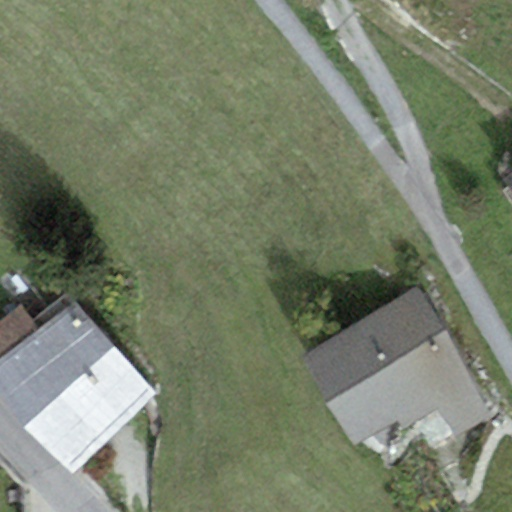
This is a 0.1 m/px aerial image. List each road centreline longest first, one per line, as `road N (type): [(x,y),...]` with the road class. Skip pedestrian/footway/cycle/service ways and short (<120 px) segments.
road 1 (track): [(447,221),(336,0)]
road 2 (residential): [(447,221),(511,337)]
road 3 (residential): [(0,422),(89,511)]
